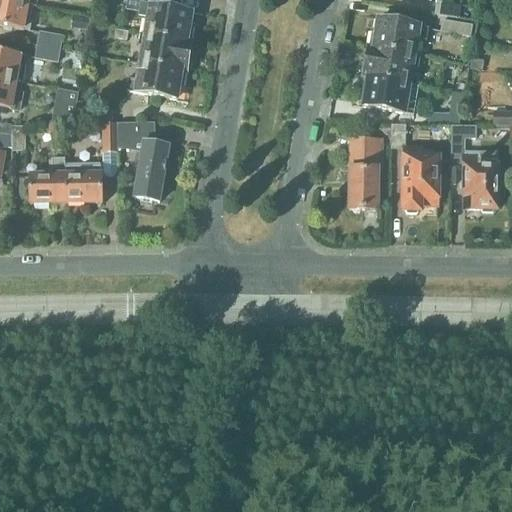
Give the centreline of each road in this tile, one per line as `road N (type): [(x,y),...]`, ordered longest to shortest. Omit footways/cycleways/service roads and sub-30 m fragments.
road 1 (residential): [(223,309),(511,317)]
road 2 (residential): [(280,264),(326,0)]
road 3 (residential): [(245,0),(201,263)]
road 4 (residential): [(511,263),(280,264)]
road 5 (residential): [(0,311),(223,309)]
road 6 (residential): [(201,263),(0,265)]
